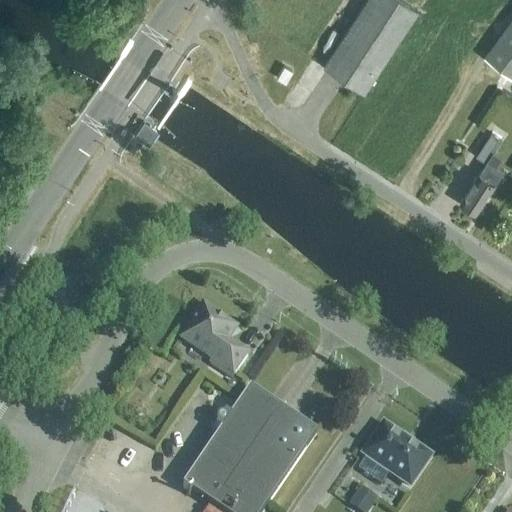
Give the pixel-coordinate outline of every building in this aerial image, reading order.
[(364,93),(416,13),(396,0),(366,0),(323,67),(364,93)] [(511,80),(511,32),(489,64),(511,80)] [(285,84),(292,72),(283,67),(276,79),(285,84)] [(152,138),(157,132),(144,124),(140,130),(136,136),(148,144),(152,138)] [(459,203),(475,214),(503,170),(496,166),(501,158),(492,153),(500,140),(491,134),(475,157),(485,163),(459,203)] [(231,348),(225,344),(234,330),(217,318),(219,316),(202,305),(191,321),(193,323),(181,340),(212,361),(209,365),(230,380),(231,379),(246,357),(232,347),(231,348)] [(232,381),(226,389),(233,394),(239,387),(232,381)] [(215,511),(264,511),(316,436),(249,390),(182,489),(215,511)] [(383,429),(364,456),(409,487),(427,459),(383,429)] [(369,511),(377,501),(359,489),(347,507),(354,511),(369,511)]
